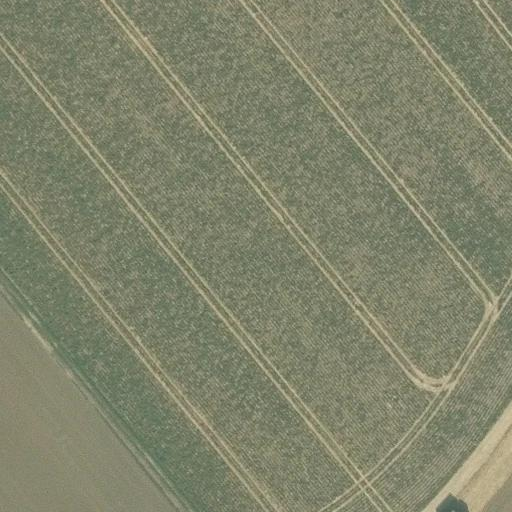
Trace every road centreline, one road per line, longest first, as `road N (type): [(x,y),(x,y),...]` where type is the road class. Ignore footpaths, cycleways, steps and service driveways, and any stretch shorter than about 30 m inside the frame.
road 1 (track): [(0,283),(190,511)]
road 2 (track): [(511,379),(415,511)]
